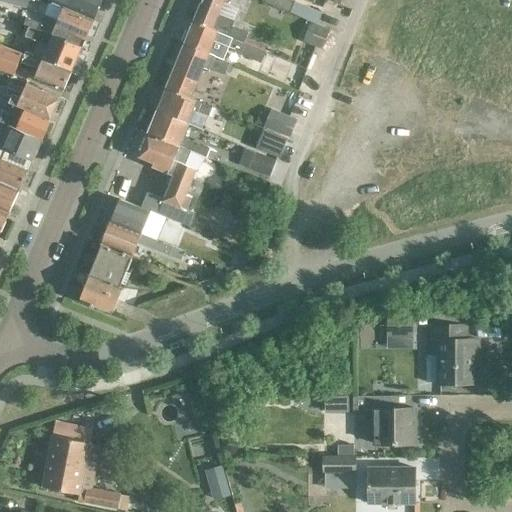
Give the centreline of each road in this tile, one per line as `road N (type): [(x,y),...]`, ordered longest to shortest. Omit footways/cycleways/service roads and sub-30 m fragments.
road 1 (residential): [(3,349),(96,354),(374,258),(511,223)]
road 2 (residential): [(3,349),(148,0)]
road 3 (residential): [(511,415),(453,415),(456,511)]
